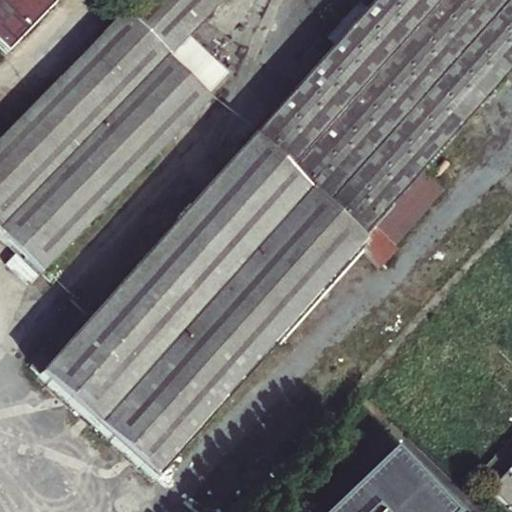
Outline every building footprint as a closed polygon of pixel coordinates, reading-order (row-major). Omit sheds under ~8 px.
[(57,0),(0,0),(0,42),(11,53),(60,3),(57,0)] [(511,0),(296,0),(292,6),(338,48),(43,379),(160,484),(368,250),(363,245),(379,228),(428,173),(511,79),(511,0)] [(229,0),(141,0),(127,15),(173,59),(229,0)] [(215,101),(173,59),(127,15),(0,145),(0,231),(46,276),(215,101)] [(428,173),(379,228),(399,247),(448,191),(428,173)] [(368,250),(387,269),(403,251),(399,247),(379,228),(363,245),(368,250)] [(456,511),(398,454),(337,511),(456,511)] [(511,477),(498,492),(511,505),(511,477)]
